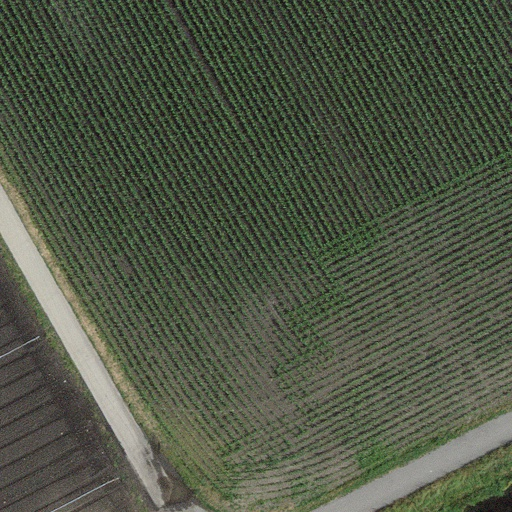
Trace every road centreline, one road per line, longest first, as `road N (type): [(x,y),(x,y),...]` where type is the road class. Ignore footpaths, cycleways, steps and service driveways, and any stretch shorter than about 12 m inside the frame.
road 1 (track): [(0,213),(176,511)]
road 2 (track): [(342,511),(511,426)]
